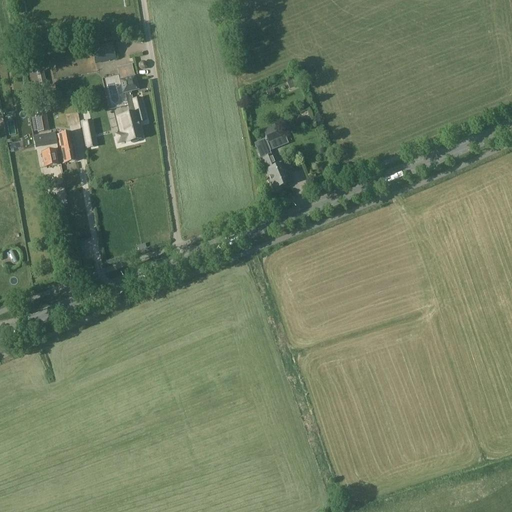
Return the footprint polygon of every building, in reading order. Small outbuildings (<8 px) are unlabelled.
[(114,62),(116,73),(131,70),(129,59),(114,62)] [(39,88),(40,88),(46,86),(44,76),(37,78),(39,88)] [(127,143),(129,143),(130,143),(131,144),(134,144),(135,144),(137,144),(138,143),(139,141),(140,140),(142,139),(138,124),(145,123),(144,117),(140,100),(133,101),(131,93),(139,91),(135,77),(119,81),(122,95),(124,95),(130,116),(118,118),(122,135),(116,136),(118,144),(127,141),(127,143)] [(289,90),(298,87),(295,79),(286,83),(289,90)] [(268,98),(275,95),(273,89),(266,92),(268,98)] [(37,133),(48,131),(45,115),(34,117),(37,133)] [(263,133),(267,144),(282,139),(277,127),(263,133)] [(36,148),(52,145),(49,134),(34,136),(36,148)] [(59,145),(63,164),(76,162),(76,161),(76,160),(74,148),(72,142),(70,134),(58,136),(59,145)] [(54,152),(41,154),(44,169),(57,166),(54,152)] [(282,166),(277,168),(272,155),(262,159),(266,171),(266,172),(274,190),(275,190),(276,191),(281,189),(280,188),(289,184),(282,166)]
